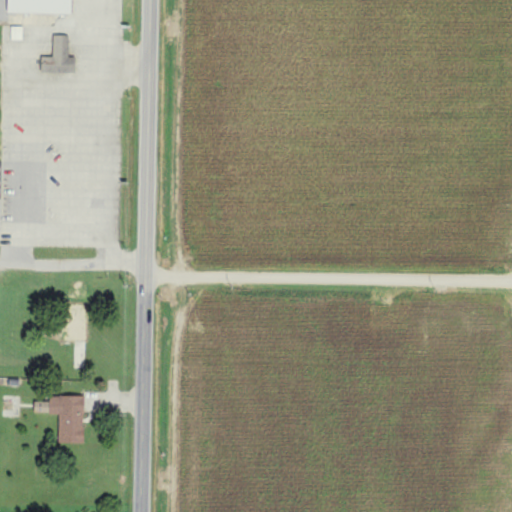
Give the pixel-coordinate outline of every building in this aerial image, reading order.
[(12,0),(76,0),(76,11),(12,10),(12,0)] [(13,25),(24,25),(24,37),(13,37),(13,25)] [(71,55),(78,56),(77,70),(44,70),(45,55),(55,55),(56,34),(71,34),(71,55)] [(58,284),(69,284),(69,298),(58,298),(58,284)] [(72,284),(90,284),(90,299),(72,299),(72,284)] [(26,285),(43,285),(43,300),(25,299),(26,285)] [(109,287),(121,287),(121,300),(109,300),(109,287)] [(77,317),(88,317),(87,365),(76,364),(77,317)] [(51,325),(60,326),(59,365),(50,364),(51,325)] [(5,394),(17,394),(17,415),(4,414),(5,394)] [(62,412),(52,412),(52,394),(88,395),(88,411),(85,411),(85,427),(87,427),(87,441),(62,441),(62,412)]
